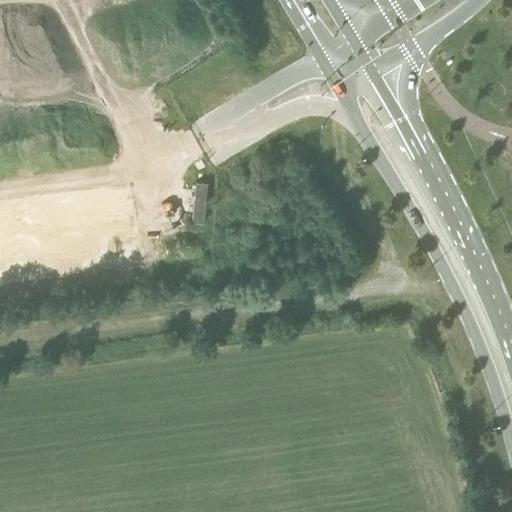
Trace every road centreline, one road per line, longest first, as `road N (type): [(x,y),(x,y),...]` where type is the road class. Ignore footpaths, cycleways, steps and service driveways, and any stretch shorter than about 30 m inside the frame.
road 1 (secondary): [(343,93),(445,270),(511,454)]
road 2 (secondary): [(511,364),(439,193),(375,75)]
road 3 (secondary): [(375,75),(479,0)]
